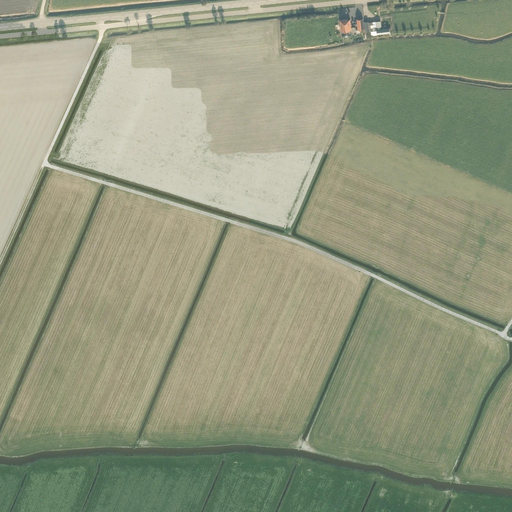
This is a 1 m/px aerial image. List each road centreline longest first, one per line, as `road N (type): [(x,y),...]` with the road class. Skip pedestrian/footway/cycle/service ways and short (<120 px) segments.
road 1 (track): [(100,18),(100,38),(43,164),(296,241),(502,335),(511,320)]
road 2 (secondary): [(0,27),(279,0)]
